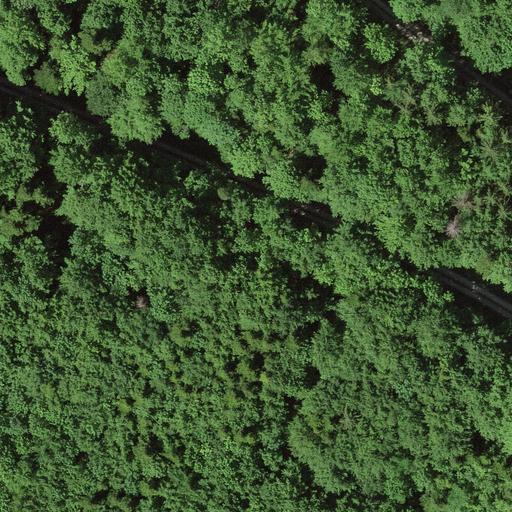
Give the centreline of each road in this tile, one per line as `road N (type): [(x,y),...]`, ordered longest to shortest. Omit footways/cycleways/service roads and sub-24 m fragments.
road 1 (track): [(511,312),(253,176),(0,77)]
road 2 (track): [(378,0),(511,100)]
